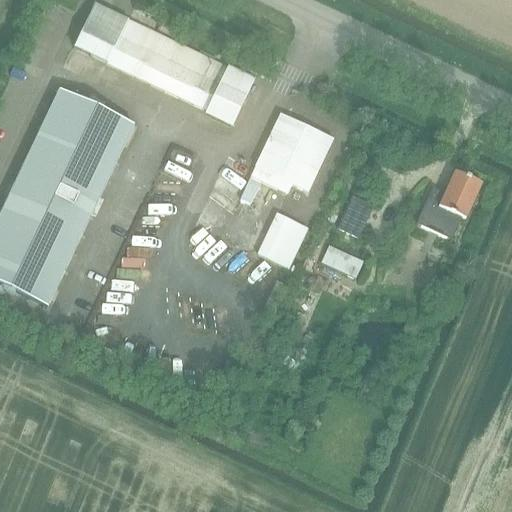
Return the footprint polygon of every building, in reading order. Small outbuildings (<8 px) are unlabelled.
[(233,126),(254,82),(95,7),(74,50),(233,126)] [(0,221),(0,287),(49,309),(132,126),(58,93),(0,221)] [(280,118),(255,170),(241,201),(252,206),(262,185),(287,197),(292,187),(308,194),(332,142),(280,118)] [(462,220),(465,222),(481,187),(454,174),(444,196),(434,191),(434,189),(433,188),(415,228),(416,228),(417,226),(451,242),(450,244),(451,244),(462,220)] [(337,231),(358,241),(373,208),(352,198),(337,231)] [(274,264),(293,223),(278,216),(258,257),(274,264)] [(329,248),(322,265),(356,281),(363,264),(329,248)]
